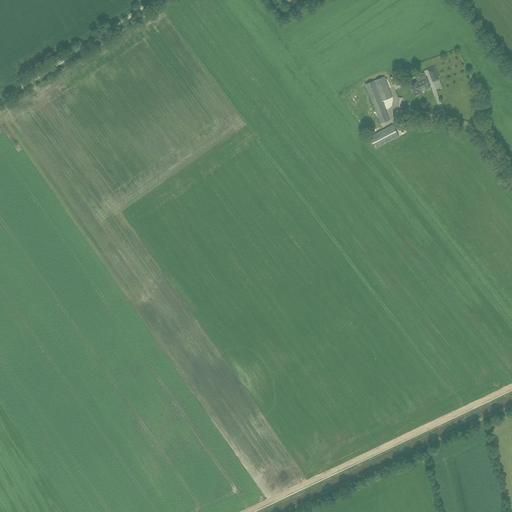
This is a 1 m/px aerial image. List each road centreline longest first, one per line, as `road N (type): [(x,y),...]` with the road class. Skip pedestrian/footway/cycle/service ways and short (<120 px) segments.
road 1 (track): [(511,386),(244,511)]
road 2 (track): [(289,511),(511,407)]
road 3 (track): [(155,0),(0,102)]
